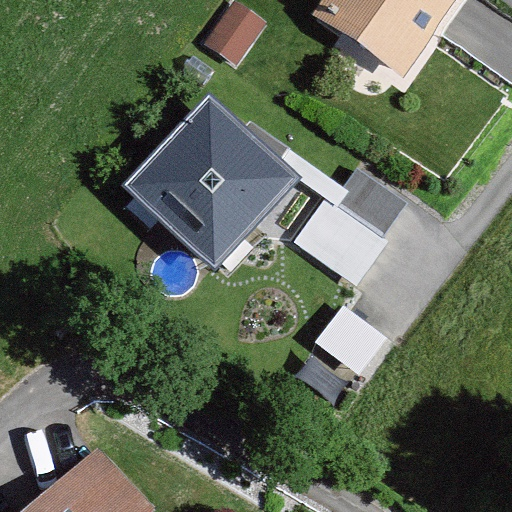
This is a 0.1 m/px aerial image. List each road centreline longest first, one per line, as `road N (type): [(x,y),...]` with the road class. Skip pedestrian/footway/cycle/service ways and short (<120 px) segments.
road 1 (residential): [(346,511),(182,414),(83,380),(0,443)]
road 2 (residential): [(511,181),(406,305)]
